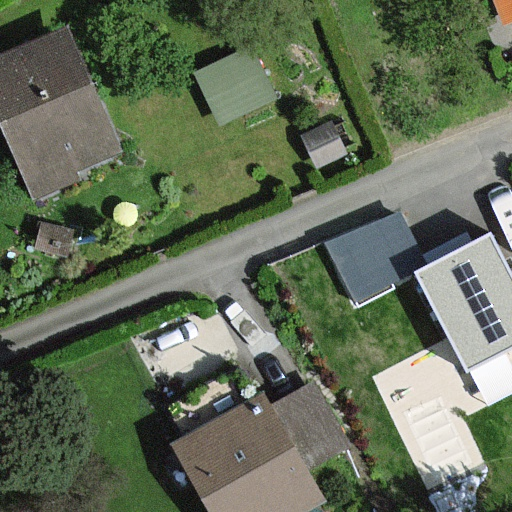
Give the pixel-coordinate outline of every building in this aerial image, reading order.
[(56,34),(0,59),(0,126),(30,193),(111,156),(56,34)] [(217,115),(274,87),(249,35),(192,63),(217,115)] [(347,283),(421,250),(398,199),(324,233),(347,283)] [(511,261),(494,224),(416,261),(479,394),(511,378),(511,261)] [(254,393),(169,444),(209,511),(308,511),(322,504),(302,471),(345,446),(307,383),(263,409),(254,393)]
